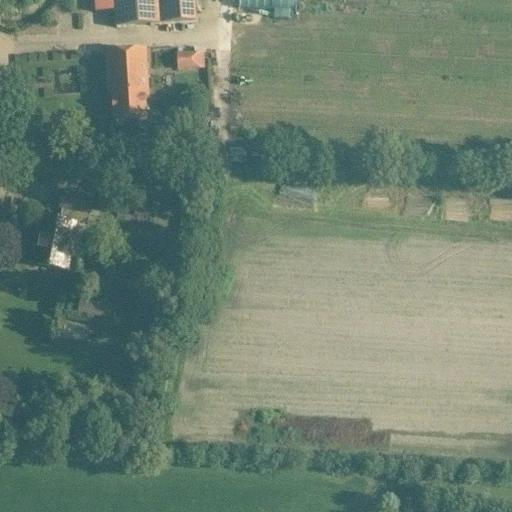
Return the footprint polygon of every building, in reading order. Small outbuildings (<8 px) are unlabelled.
[(114,0),(117,29),(196,24),(194,0),(114,0)] [(208,55),(207,36),(181,37),(182,56),(208,55)] [(114,123),(134,122),(146,121),(145,100),(149,100),(146,51),(106,54),(108,96),(112,96),(114,123)] [(95,195),(96,181),(65,178),(63,192),(95,195)] [(67,272),(76,226),(87,228),(93,198),(63,193),(60,210),(62,211),(60,223),(40,219),(31,265),(47,268),(47,269),(51,270),(51,269),(67,272)] [(154,205),(134,202),(134,201),(104,195),(101,212),(119,215),(120,211),(130,213),(129,218),(139,219),(140,216),(151,218),(154,205)] [(112,303),(113,290),(84,286),(82,299),(112,303)] [(78,316),(111,321),(113,305),(80,300),(78,316)]
